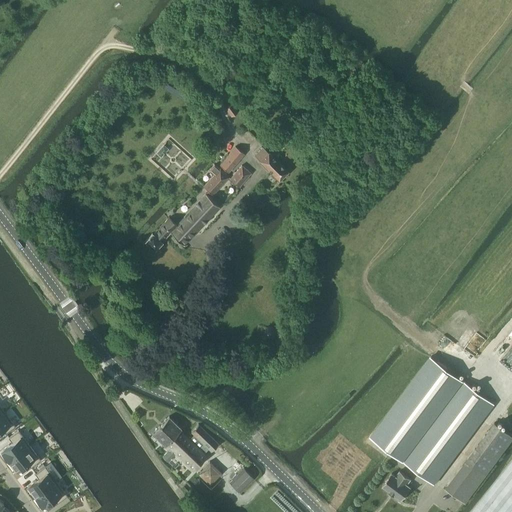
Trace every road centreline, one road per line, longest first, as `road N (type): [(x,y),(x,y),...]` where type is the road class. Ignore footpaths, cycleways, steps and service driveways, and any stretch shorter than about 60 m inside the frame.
road 1 (tertiary): [(318,511),(227,427),(108,362),(0,213)]
road 2 (track): [(478,364),(417,338),(374,299)]
